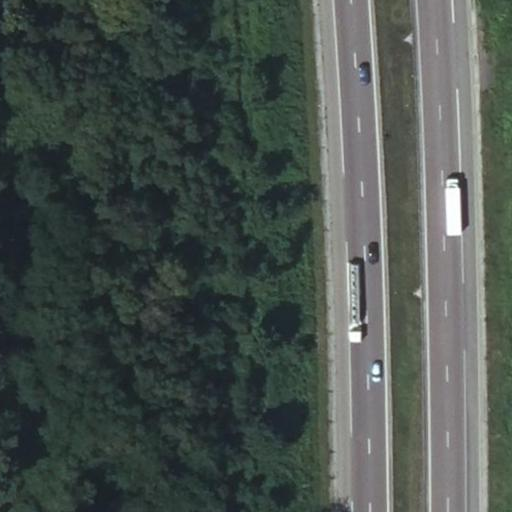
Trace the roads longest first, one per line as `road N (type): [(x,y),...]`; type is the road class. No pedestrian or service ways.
road 1 (trunk): [(339,0),(364,511)]
road 2 (trunk): [(449,511),(435,0)]
